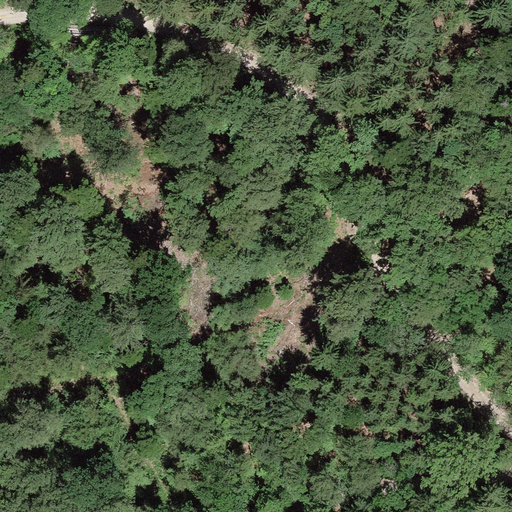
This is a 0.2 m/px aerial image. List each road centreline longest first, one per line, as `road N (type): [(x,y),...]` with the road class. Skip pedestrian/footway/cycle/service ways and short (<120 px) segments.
road 1 (track): [(0,18),(46,15),(261,66),(334,132),(367,257),(511,428)]
road 2 (track): [(325,511),(511,475)]
